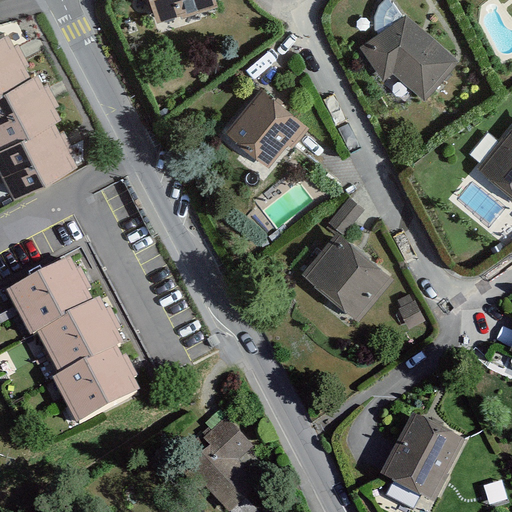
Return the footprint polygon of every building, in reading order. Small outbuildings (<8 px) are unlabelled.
[(212,0),(151,0),(157,17),(181,10),(183,16),(214,5),(212,0)] [(405,19),(365,47),(384,75),(393,69),(427,97),(457,61),(405,19)] [(0,37),(0,36),(0,178),(9,196),(68,164),(45,122),(53,117),(31,76),(24,80),(0,37)] [(301,126),(259,93),(227,133),(265,163),(283,140),(287,143),(301,126)] [(511,122),(477,166),(511,193),(511,122)] [(338,229),(303,270),(358,317),(393,275),(343,232),(366,205),(350,191),(326,219),(338,229)] [(69,257),(3,292),(26,335),(33,332),(56,374),(49,378),(73,423),(137,388),(113,344),(121,340),(98,297),(92,300),(69,257)] [(410,410),(378,473),(434,502),(466,439),(410,410)] [(180,464),(226,511),(230,511),(255,489),(240,474),(240,459),(258,442),(231,414),(180,464)]
